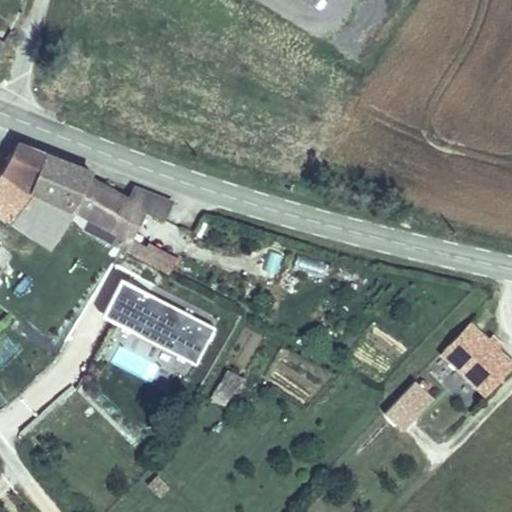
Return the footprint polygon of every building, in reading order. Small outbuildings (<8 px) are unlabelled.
[(28,179),(42,144),(15,134),(2,166),(28,179)] [(69,204),(87,167),(89,162),(42,144),(28,179),(32,182),(69,204)] [(11,214),(15,216),(32,182),(28,179),(2,166),(0,168),(0,203),(12,212),(11,214)] [(123,195),(128,185),(87,167),(69,204),(111,220),(123,195)] [(166,188),(132,175),(128,185),(123,195),(138,200),(158,208),(166,188)] [(51,243),(69,204),(32,182),(15,216),(51,243)] [(111,220),(126,226),(138,200),(123,195),(111,220)] [(0,211),(8,217),(11,214),(12,212),(0,203),(0,211)] [(145,249),(153,235),(146,232),(145,235),(126,226),(111,220),(105,232),(145,249)] [(168,240),(154,233),(153,235),(145,249),(143,253),(160,260),(168,240)] [(117,281),(98,320),(195,365),(213,326),(117,281)] [(505,349),(460,308),(431,338),(477,379),(505,349)] [(393,416),(425,384),(406,367),(375,399),(393,416)]
